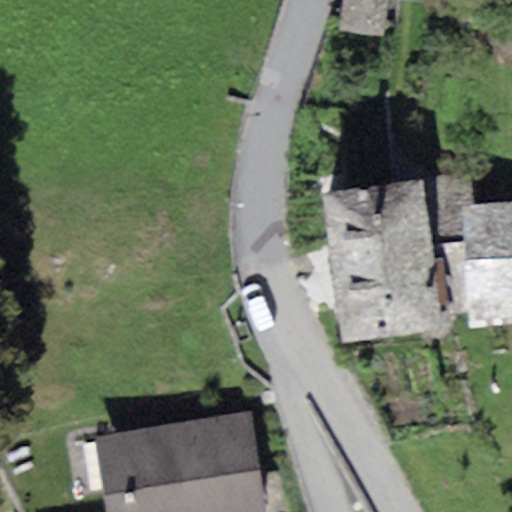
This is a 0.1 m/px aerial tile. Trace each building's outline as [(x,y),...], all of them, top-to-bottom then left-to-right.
[(362,0),(328,0),(325,34),(359,37),(362,0)] [(297,138),(299,168),(377,162),(375,132),(297,138)] [(380,189),(377,162),(299,168),(305,235),(327,233),(323,195),(380,189)] [(380,189),(323,195),(327,233),(340,347),(442,334),(423,181),(380,189)] [(511,323),(511,200),(463,202),(466,325),(511,323)] [(263,511),(248,416),(94,440),(95,445),(102,492),(105,511),(263,511)] [(85,495),(102,492),(95,445),(78,448),(85,495)]
